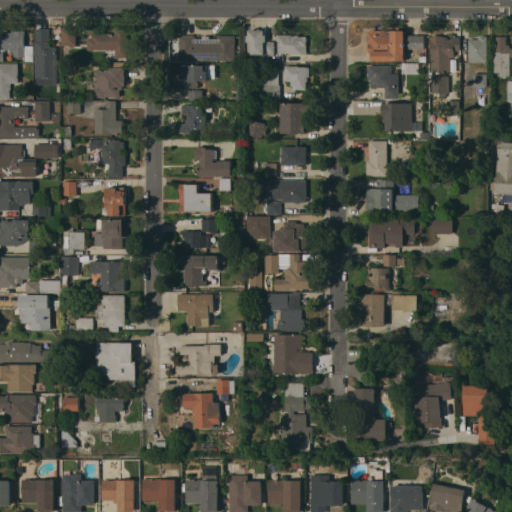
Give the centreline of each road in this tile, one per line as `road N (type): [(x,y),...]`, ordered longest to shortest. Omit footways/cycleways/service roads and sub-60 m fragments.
road 1 (residential): [(339,0),(342,441),(352,449),(451,436)]
road 2 (residential): [(153,0),(153,425)]
road 3 (residential): [(511,6),(362,0)]
